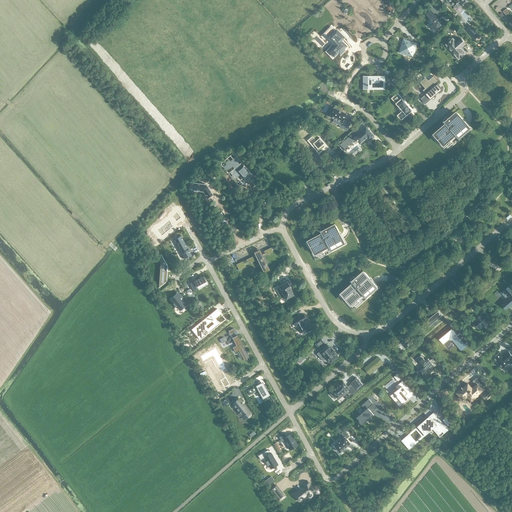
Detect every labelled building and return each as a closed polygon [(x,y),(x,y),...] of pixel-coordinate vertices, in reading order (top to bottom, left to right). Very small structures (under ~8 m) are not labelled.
[(430,9),(425,14),(434,24),(431,26),(435,31),(446,22),(442,16),(439,19),(430,9)] [(329,48),(326,52),(332,58),(338,53),(340,55),(345,50),(344,49),(346,46),(341,41),(344,38),(337,30),(335,31),(331,28),(326,33),(329,36),(327,38),(328,39),(329,38),(336,45),(331,50),(329,48)] [(453,38),(444,46),(446,49),(447,50),(457,61),(466,53),(462,49),(461,48),(466,43),(461,38),(456,42),(453,38)] [(404,40),(400,52),(412,55),(415,44),(404,40)] [(491,65),(479,75),(483,79),(483,80),(485,82),(486,80),(491,86),(501,77),(503,80),(504,80),(503,79),(507,76),(509,74),(507,72),(511,67),(511,66),(502,55),(497,60),(496,59),(495,58),(489,63),(488,62),(491,65)] [(363,76),(363,85),(367,85),(368,85),(368,87),(378,87),(378,86),(385,86),(385,82),(378,82),(378,77),(368,77),(368,76),(363,76)] [(422,85),(425,88),(422,90),(424,92),(427,90),(430,88),(431,89),(426,94),(430,99),(442,89),(438,84),(433,87),(432,86),(438,81),(433,76),(422,85)] [(397,93),(391,98),(399,107),(397,109),(400,113),(397,116),(401,120),(413,110),(397,93)] [(330,116),(331,117),(331,116),(342,122),(340,127),(347,130),(350,123),(344,120),(347,114),(347,113),(346,114),(335,108),(334,107),(334,108),(330,116)] [(445,123),(431,135),(445,152),(449,149),(471,129),(467,125),(464,122),(464,121),(462,119),(457,113),(451,118),(450,117),(451,117),(450,116),(448,119),(445,122),(444,121),(443,121),(445,123)] [(351,133),(339,144),(341,147),(343,149),(354,139),(358,144),(365,138),(367,140),(368,140),(369,141),(374,137),(372,136),(373,136),(365,126),(356,134),(355,132),(352,135),(351,133)] [(318,153),(319,153),(324,149),(323,148),(325,146),(322,142),(323,141),(316,132),(311,136),(314,139),(310,142),(319,152),(318,153)] [(283,167),(274,175),(279,179),(287,172),(289,173),(293,168),(292,167),(294,166),(289,161),(288,162),(281,155),(276,159),(283,167)] [(227,164),(223,167),(226,171),(230,168),(232,166),(235,169),(230,172),(235,178),(240,174),(244,178),(249,174),(243,166),(241,168),(236,162),(238,161),(235,157),(230,161),(229,159),(227,160),(225,162),(227,164)] [(189,179),(188,187),(202,190),(206,197),(212,193),(205,183),(189,179)] [(183,216),(178,211),(173,215),(178,220),(183,216)] [(158,229),(163,235),(172,227),(174,225),(170,219),(158,229)] [(322,232),(305,241),(315,261),(320,258),(345,244),(340,235),(339,232),(335,225),(329,229),(329,228),(328,228),(328,227),(325,229),(321,231),(321,230),(322,232)] [(181,236),(174,240),(184,259),(191,255),(181,236)] [(261,252),(255,255),(264,274),(270,271),(261,252)] [(161,255),(159,288),(166,281),(168,267),(161,255)] [(492,260),(487,264),(491,269),(496,265),(492,260)] [(243,261),(236,264),(239,270),(246,267),(243,261)] [(352,282),(338,295),(352,311),(356,308),(378,288),(373,282),(369,278),(364,272),(358,277),(358,276),(357,276),(355,278),(352,281),(351,280),(350,280),(352,282)] [(203,276),(189,283),(193,291),(197,289),(198,288),(197,287),(206,281),(203,276)] [(288,283),(279,287),(283,295),(280,297),(283,301),(286,299),(286,300),(294,295),(290,289),(291,289),(288,283)] [(502,292),(502,293),(504,296),(506,295),(507,294),(510,298),(502,305),(501,305),(502,305),(505,309),(505,310),(506,309),(511,305),(511,304),(511,289),(509,286),(502,292)] [(178,293),(171,299),(174,303),(173,304),(175,306),(176,306),(180,310),(187,303),(180,295),(179,295),(178,293)] [(448,304),(445,306),(450,312),(455,308),(449,300),(446,302),(448,304)] [(216,322),(214,319),(215,318),(221,314),(217,309),(191,329),(192,330),(193,329),(200,338),(199,339),(200,340),(205,336),(202,333),(206,330),(208,333),(220,324),(217,321),(216,322)] [(438,311),(425,322),(428,327),(441,316),(438,311)] [(473,323),(473,325),(476,328),(479,329),(480,328),(482,326),(483,327),(488,324),(486,322),(490,320),(484,313),(481,316),(480,315),(476,319),(477,320),(473,323)] [(302,314),(292,320),(295,326),(299,324),(301,328),(300,328),(304,334),(311,330),(302,314)] [(452,328),(439,339),(442,343),(449,337),(452,337),(462,350),(467,346),(465,344),(467,342),(460,334),(458,335),(452,328)] [(237,335),(232,338),(236,346),(233,347),(235,352),(239,350),(244,360),(249,357),(241,342),(241,343),(237,335)] [(321,339),(315,344),(319,348),(321,349),(320,350),(320,351),(317,354),(323,361),(326,358),(330,363),(337,356),(334,352),(335,352),(331,348),(327,344),(326,345),(324,344),(325,343),(321,339)] [(223,373),(222,371),(225,369),(224,366),(224,365),(215,348),(203,355),(203,356),(204,356),(206,359),(213,355),(220,368),(221,371),(223,373)] [(500,351),(492,358),(493,358),(502,368),(502,369),(509,363),(510,365),(511,363),(511,355),(508,351),(503,356),(500,352),(500,351)] [(304,353),(297,359),(300,363),(307,357),(304,353)] [(378,357),(366,366),(372,373),(376,369),(375,368),(378,366),(377,364),(381,361),(378,357)] [(419,369),(416,372),(418,375),(421,372),(422,373),(422,374),(423,374),(425,376),(429,373),(430,373),(429,373),(431,371),(430,370),(434,366),(428,358),(426,360),(424,357),(418,363),(419,362),(424,367),(420,370),(419,369)] [(225,378),(220,380),(224,387),(229,385),(230,385),(225,377),(225,378)] [(333,392),(330,394),(335,399),(337,397),(338,398),(343,394),(344,396),(349,391),(352,394),(362,385),(355,377),(349,382),(351,384),(348,387),(343,381),(332,391),(333,392)] [(461,388),(457,392),(462,398),(462,397),(466,394),(470,400),(472,399),(473,399),(472,398),(476,395),(477,396),(477,395),(476,394),(479,392),(483,396),(485,395),(486,397),(490,394),(487,390),(486,391),(483,388),(487,386),(482,380),(477,385),(475,387),(475,386),(473,387),(474,388),(472,389),(467,383),(462,388),(461,386),(460,387),(461,388)] [(263,381),(247,390),(249,394),(258,390),(261,394),(262,394),(265,398),(270,395),(263,381)] [(395,394),(393,396),(400,405),(407,400),(406,398),(407,397),(406,395),(411,390),(403,381),(396,386),(398,389),(394,393),(395,393),(395,394)] [(227,398),(222,402),(225,406),(231,402),(227,398)] [(233,405),(232,405),(235,410),(236,409),(238,412),(237,412),(240,416),(241,416),(242,416),(245,414),(245,415),(246,414),(246,413),(249,411),(239,399),(232,404),(233,405)] [(366,410),(357,418),(359,420),(358,421),(359,422),(360,421),(362,423),(370,416),(371,417),(374,415),(368,408),(373,404),(369,399),(361,405),(366,410)] [(421,423),(417,426),(425,435),(429,432),(428,431),(432,427),(433,428),(434,428),(436,430),(435,431),(438,435),(446,428),(443,424),(436,417),(433,420),(430,417),(429,416),(425,419),(426,420),(422,424),(421,423)] [(335,445),(334,446),(335,446),(340,452),(344,449),(347,447),(350,444),(351,443),(350,443),(347,439),(349,436),(345,431),(342,433),(345,437),(335,445)] [(284,434),(279,437),(281,440),(283,439),(289,450),(297,445),(291,434),(286,436),(284,434)] [(403,439),(402,440),(410,449),(414,446),(412,444),(415,442),(412,439),(409,435),(407,438),(406,437),(403,439)] [(268,450),(258,456),(260,459),(264,457),(266,461),(268,465),(270,469),(276,465),(278,464),(275,460),(271,453),(270,453),(268,450)] [(377,466),(365,476),(371,483),(383,472),(377,466)] [(271,476),(264,481),(267,485),(274,480),(271,476)] [(295,494),(294,494),(299,501),(306,495),(307,496),(307,497),(308,497),(308,498),(309,498),(310,498),(311,497),(312,497),(312,496),(312,495),(312,494),(312,493),(316,494),(316,493),(317,493),(318,493),(319,493),(319,492),(320,492),(320,491),(320,490),(320,489),(320,488),(320,487),(319,487),(319,486),(318,486),(317,486),(314,485),(313,485),(311,485),(310,485),(309,482),(303,484),(304,487),(303,487),(302,488),(301,489),(299,490),(298,491),(297,492),(295,494)] [(275,484),(270,489),(279,501),(285,496),(275,484)]
